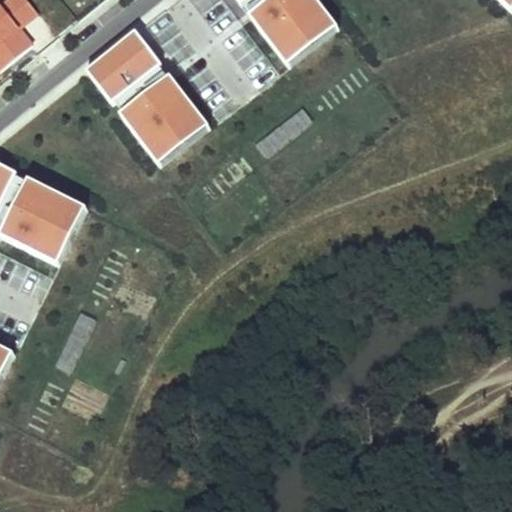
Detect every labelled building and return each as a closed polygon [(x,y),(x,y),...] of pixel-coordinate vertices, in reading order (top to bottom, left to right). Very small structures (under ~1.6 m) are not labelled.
[(234,0),(241,8),(252,0),(234,0)] [(252,0),(241,8),(250,20),(275,0),(252,0)] [(331,19),(316,0),(275,0),(250,20),(280,58),(331,19)] [(511,0),(504,0),(503,1),(511,9),(511,0)] [(4,10),(0,13),(0,76),(34,51),(4,10)] [(331,19),(280,58),(289,70),(340,30),(331,19)] [(255,81),(272,67),(241,32),(224,47),(255,81)] [(89,74),(103,92),(116,82),(127,97),(165,68),(138,33),(89,74)] [(116,82),(103,92),(123,118),(173,79),(165,68),(127,97),(116,82)] [(123,118),(153,156),(204,117),(173,79),(123,118)] [(305,113),(254,142),(263,157),(314,127),(305,113)] [(204,117),(153,156),(162,168),(213,129),(204,117)] [(0,216),(20,177),(0,167),(0,216)] [(0,216),(0,237),(3,240),(31,183),(20,177),(0,216)] [(31,183),(3,240),(47,261),(75,204),(31,183)] [(47,261),(61,269),(90,212),(75,204),(47,261)] [(0,392),(18,356),(3,349),(0,355),(0,392)]
